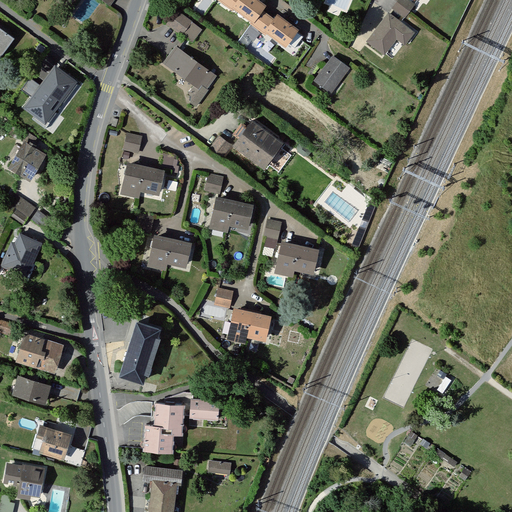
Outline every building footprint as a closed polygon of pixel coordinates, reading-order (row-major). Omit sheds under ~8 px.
[(218,0),(234,11),(235,10),(252,22),(251,24),(267,36),(269,34),(287,47),(300,30),(280,16),(276,21),(264,12),(268,6),(259,0),(218,0)] [(415,2),(411,0),(395,0),(392,6),(406,15),(415,2)] [(167,22),(196,39),(205,24),(176,7),(167,22)] [(420,29),(390,8),(368,39),(385,52),(397,35),(409,44),(420,29)] [(0,55),(1,56),(15,38),(0,27),(0,55)] [(212,69),(176,45),(163,64),(200,88),(212,69)] [(351,65),(334,53),(315,78),(333,91),(351,65)] [(79,75),(52,56),(29,88),(50,103),(65,83),(70,87),(79,75)] [(289,136),(256,113),(234,144),(267,167),(289,136)] [(141,150),(143,132),(127,130),(125,148),(141,150)] [(219,133),(212,146),(226,153),(233,141),(219,133)] [(51,151),(26,136),(8,165),(33,181),(51,151)] [(167,165),(128,157),(121,192),(140,195),(142,187),(163,190),(167,165)] [(256,201),(216,192),(208,227),(229,232),(232,221),(251,226),(256,201)] [(278,253),(281,218),(267,217),(265,252),(278,253)] [(194,240),(155,231),(148,262),(170,267),(172,260),(188,264),(194,240)] [(45,240),(22,232),(18,241),(12,239),(2,265),(32,276),(45,240)] [(322,246),(283,239),(276,272),(295,275),(298,264),(318,268),(322,246)] [(232,305),(235,288),(219,285),(216,302),(232,305)] [(275,317),(235,308),(228,340),(247,344),(249,337),(269,342),(275,317)] [(164,331),(138,322),(119,378),(145,386),(164,331)] [(65,345),(26,333),(17,362),(56,374),(65,345)] [(55,381),(18,369),(11,392),(48,403),(55,381)] [(223,396),(192,395),(191,415),(222,417),(223,396)] [(187,400),(156,398),(155,420),(146,420),(145,447),(175,448),(175,432),(185,433),(187,400)] [(73,430),(40,420),(37,433),(47,436),(43,450),(66,456),(73,430)] [(48,465),(7,459),(3,486),(20,488),(19,495),(43,499),(48,465)] [(232,462),(211,459),(209,472),(230,474),(232,462)] [(176,511),(183,467),(146,462),(144,480),(154,481),(150,511),(176,511)]
